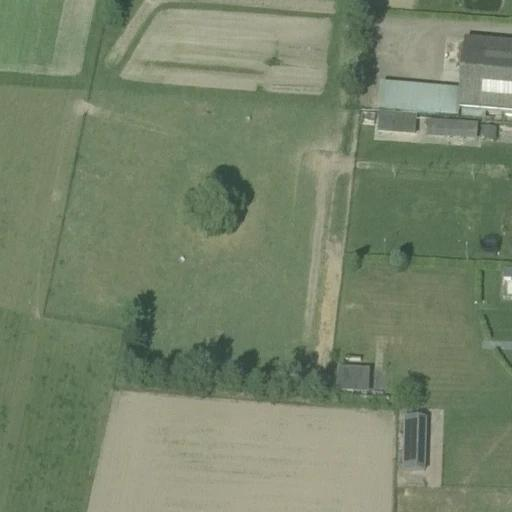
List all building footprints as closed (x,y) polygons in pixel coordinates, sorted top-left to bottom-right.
[(461,112),(501,116),(511,116),(511,46),(496,45),(494,65),(484,64),(485,56),(463,54),(459,112),(461,112)] [(416,136),(416,118),(378,117),(377,136),(416,136)] [(428,123),(427,139),(477,141),(478,125),(428,123)] [(494,142),(495,132),(482,131),(481,141),(494,142)] [(511,272),(503,272),(503,282),(511,282),(511,272)] [(370,395),(370,370),(338,370),(337,395),(370,395)] [(405,420),(403,473),(425,474),(427,421),(405,420)]
